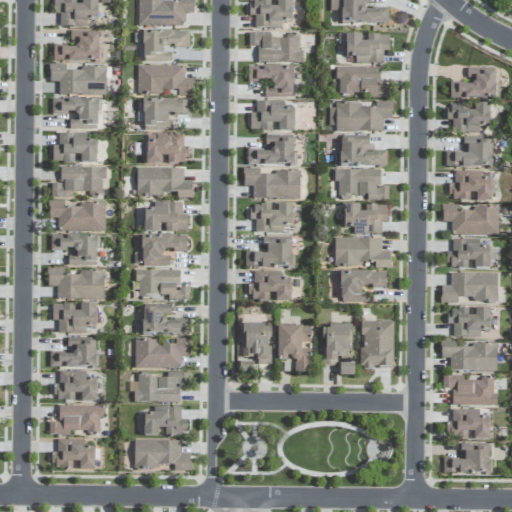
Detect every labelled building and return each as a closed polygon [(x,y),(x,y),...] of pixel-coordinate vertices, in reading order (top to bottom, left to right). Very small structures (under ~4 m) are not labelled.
[(96,0),(81,0),(81,5),(75,5),(75,0),(53,0),(54,15),(59,14),(59,28),(87,27),(87,23),(97,22),(96,0)] [(137,0),(137,26),(184,26),(185,14),(194,14),(193,0),(178,0),(178,2),(163,2),(163,0),(137,0)] [(254,29),(282,29),(282,23),(292,23),(292,0),(276,0),(276,7),(270,7),(270,1),(249,1),(249,16),(254,16),(254,29)] [(368,0),(333,0),(334,12),(341,11),(341,25),(388,24),(388,9),(369,10),(368,0)] [(53,62),(98,62),(98,31),(71,32),(71,47),(53,47),(53,62)] [(171,62),(171,49),(189,49),(189,32),(142,32),(142,62),(171,62)] [(257,63),(302,64),(302,52),(299,52),(299,37),(269,37),(269,33),(249,33),(248,47),(257,47),(257,63)] [(388,35),(367,35),(367,42),(360,42),(361,34),(345,34),(345,57),(355,57),(355,64),(383,64),(383,52),(388,52),(388,35)] [(58,95),(105,96),(106,68),(79,67),(79,72),(65,71),(65,65),(49,65),(49,83),(59,83),(58,95)] [(136,94),(165,95),(165,91),(177,91),(177,96),(192,96),(193,79),(184,79),(184,67),(137,66),(136,94)] [(264,97),(292,98),(292,68),(248,67),(247,84),(264,84),(264,97)] [(380,69),(337,67),(337,94),(369,95),(369,98),(384,99),(385,86),(380,85),(380,69)] [(494,100),(495,69),(465,69),(465,79),(471,79),(471,84),(448,84),(447,99),(494,100)] [(69,130),(97,130),(98,100),(52,100),(51,114),(76,114),(76,120),(69,120),(69,130)] [(189,100),(142,100),(142,130),(170,130),(170,115),(189,115),(189,100)] [(250,131),(294,131),(293,108),(282,109),(282,101),(255,101),(255,114),(249,114),(250,131)] [(335,132),(382,133),(382,120),(391,120),(391,103),(373,102),(373,108),(360,108),(360,105),(328,104),(328,126),(335,126),(335,132)] [(479,134),(479,127),(489,127),(490,105),(472,104),(472,106),(444,105),(443,120),(451,121),(451,133),(479,134)] [(96,140),(73,140),(73,134),(58,134),(58,146),(52,146),(52,163),(74,163),(74,156),(80,156),(80,163),(95,163),(96,140)] [(183,134),(155,135),(156,140),(146,140),(146,165),(187,164),(187,148),(183,148),(183,134)] [(247,165),(293,166),(294,137),(267,136),(267,151),(247,151),(247,165)] [(443,153),(443,167),(492,168),(492,138),(462,137),(462,153),(443,153)] [(386,151),(369,151),(369,138),(340,138),(340,167),(386,167),(386,151)] [(104,168),(60,167),(59,184),(51,184),(51,197),(72,198),(72,193),(103,194),(104,168)] [(192,182),(183,181),(183,170),(136,168),(136,197),(162,197),(162,193),(176,193),(176,198),(192,199),(192,182)] [(299,200),(299,172),(274,171),(273,176),(259,175),(259,169),(243,169),(243,187),(252,187),(252,199),(299,200)] [(379,187),(379,170),(334,170),(334,183),(338,183),(337,198),(388,199),(388,187),(379,187)] [(481,171),(450,172),(451,202),(491,201),(491,178),(481,179),(481,171)] [(104,204),(80,204),(80,208),(64,208),(64,202),(48,202),(48,218),(57,219),(57,232),(104,232),(104,204)] [(187,232),(187,216),(181,216),(181,203),(154,202),(153,210),(144,210),(143,232),(163,232),(187,232)] [(277,204),(277,211),(270,211),(271,206),(249,206),(249,220),(255,221),(255,233),(282,233),(282,227),(292,227),(292,204),(277,204)] [(381,235),(381,223),(387,223),(387,205),(365,206),(365,212),(359,212),(359,204),(343,205),(344,229),(353,228),(354,235),(381,235)] [(497,236),(498,208),(472,207),(472,212),(457,212),(457,206),(440,205),(440,223),(450,223),(449,236),(497,236)] [(96,236),(50,236),(50,252),(67,252),(67,265),(96,266),(96,236)] [(187,237),(142,236),(141,266),(169,267),(169,257),(161,257),(161,251),(186,252),(187,237)] [(244,268),(291,268),(291,238),(264,238),(263,253),(245,253),(244,268)] [(390,252),(381,251),(381,239),(334,238),(334,267),(389,268),(390,252)] [(488,269),(488,247),(479,247),(479,240),(450,241),(450,252),(446,252),(447,270),(488,269)] [(103,300),(103,272),(78,271),(78,276),(63,276),(63,270),(47,269),(47,287),(56,287),(56,299),(103,300)] [(179,271),(137,271),(136,296),(168,297),(168,301),(188,301),(188,288),(179,287),(179,271)] [(279,272),(253,271),(253,285),(247,285),(247,299),(269,300),(269,294),(275,294),(275,302),(290,302),(291,279),(279,279),(279,272)] [(386,273),(340,272),(340,303),(368,303),(368,289),(385,290),(386,273)] [(438,287),(438,304),(457,304),(457,298),(472,298),(472,303),(496,303),(496,274),(447,274),(447,287),(438,287)] [(52,304),(51,321),(58,321),(57,334),(86,334),(86,327),(95,328),(96,305),(77,304),(77,305),(52,304)] [(142,306),(142,335),(188,335),(188,321),(164,320),(164,314),(170,314),(170,307),(142,306)] [(489,309),(471,309),(470,311),(444,310),(444,325),(450,325),(450,337),(479,338),(479,332),(489,332),(489,309)] [(393,323),(361,322),(361,349),(359,349),(359,367),(392,368),(393,323)] [(243,325),(243,358),(256,358),(256,365),(270,365),(270,325),(243,325)] [(322,365),(336,366),(337,359),(350,360),(351,327),(322,326),(321,339),(323,339),(322,365)] [(276,360),(295,360),(294,372),(309,372),(310,328),(278,327),(276,360)] [(49,367),(95,368),(95,340),(67,339),(67,348),(73,348),(73,354),(49,353),(49,367)] [(134,340),(134,369),(181,369),(181,356),(189,356),(189,339),(174,339),(174,344),(160,344),(160,340),(134,340)] [(496,372),(497,344),(471,344),(471,348),(456,348),(457,342),(439,342),(438,359),(449,359),(449,371),(496,372)] [(252,363),(240,363),(240,375),(252,375),(252,363)] [(339,376),(353,376),(354,364),(340,364),(339,376)] [(85,372),(59,372),(59,385),(54,385),(54,402),(95,402),(96,379),(85,379),(85,372)] [(180,402),(179,386),(183,386),(183,372),(166,373),(166,378),(151,378),(151,374),(137,374),(137,383),(129,383),(129,393),(133,393),(133,403),(180,402)] [(442,376),(442,390),(451,390),(451,406),(494,406),(494,380),(463,380),(463,376),(442,376)] [(100,432),(101,406),(58,406),(58,421),(48,421),(48,436),(69,436),(69,432),(100,432)] [(180,408),(153,407),(153,414),(144,414),(143,436),(161,436),(161,435),(186,436),(186,420),(180,420),(180,408)] [(488,440),(488,417),(479,417),(478,410),(450,410),(451,434),(474,433),(474,440),(488,440)] [(94,447),(83,447),(83,440),(56,440),(56,452),(51,452),(51,470),(94,471),(94,447)] [(180,441),(133,441),(133,469),(160,469),(160,465),(173,466),(173,472),(190,472),(190,454),(180,454),(180,441)] [(442,475),(489,475),(489,444),(462,444),(462,459),(442,459),(442,475)]
